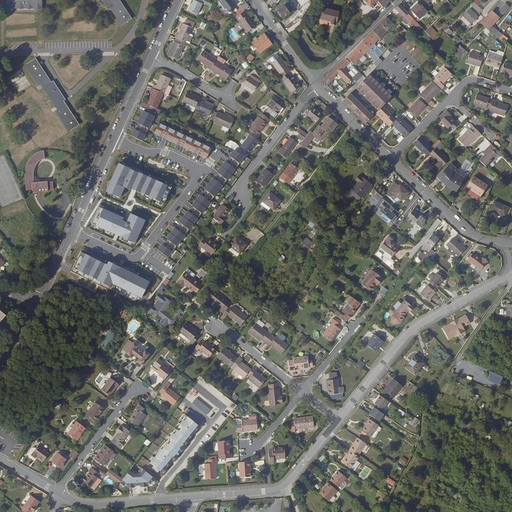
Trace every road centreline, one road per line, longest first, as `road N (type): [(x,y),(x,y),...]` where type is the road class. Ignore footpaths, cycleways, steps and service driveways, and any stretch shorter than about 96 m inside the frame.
road 1 (residential): [(70,232),(136,257),(198,175),(192,163),(114,137)]
road 2 (track): [(382,511),(413,460),(431,394),(511,280)]
road 3 (residential): [(337,421),(414,327),(507,279)]
road 4 (residential): [(190,497),(276,490),(337,421)]
road 5 (tertiary): [(389,158),(469,233),(500,243)]
road 6 (residential): [(240,194),(244,177),(317,87)]
road 7 (residential): [(61,495),(62,482),(135,387)]
road 8 (residential): [(61,495),(96,504),(190,497)]
